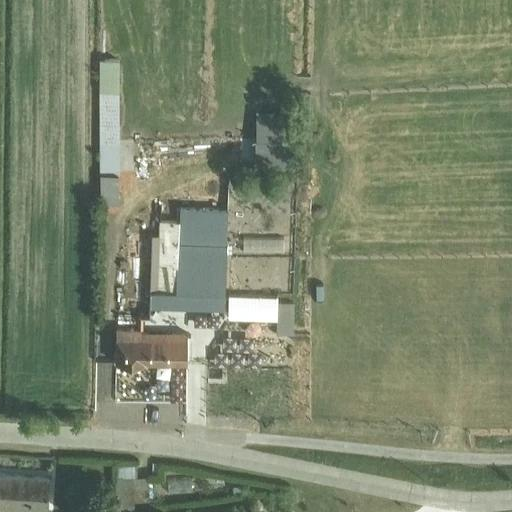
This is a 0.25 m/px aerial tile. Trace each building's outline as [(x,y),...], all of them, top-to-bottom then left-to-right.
[(98,97),(97,206),(121,207),(122,98),(98,97)] [(258,143),(297,143),(297,115),(259,114),(258,143)] [(229,315),(232,214),(180,212),(179,224),(158,224),(155,313),(229,315)] [(280,297),(230,296),(229,320),(279,322),(280,297)] [(115,362),(137,362),(137,367),(193,367),(193,350),(115,350),(115,362)] [(118,481),(148,480),(148,476),(137,476),(136,463),(117,463),(118,481)] [(0,506),(47,510),(50,476),(0,472),(0,506)] [(190,477),(169,478),(170,490),(191,489),(190,477)] [(148,480),(118,481),(119,509),(135,508),(134,500),(149,500),(148,480)]
